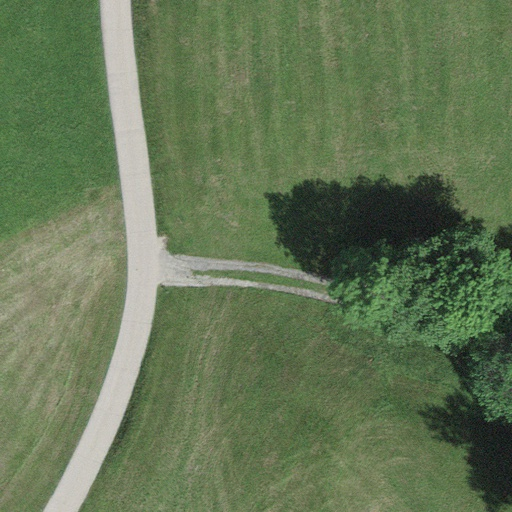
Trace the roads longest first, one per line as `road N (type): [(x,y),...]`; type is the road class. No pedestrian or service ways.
road 1 (unclassified): [(138,0),(148,354),(83,511)]
road 2 (track): [(511,278),(147,270)]
